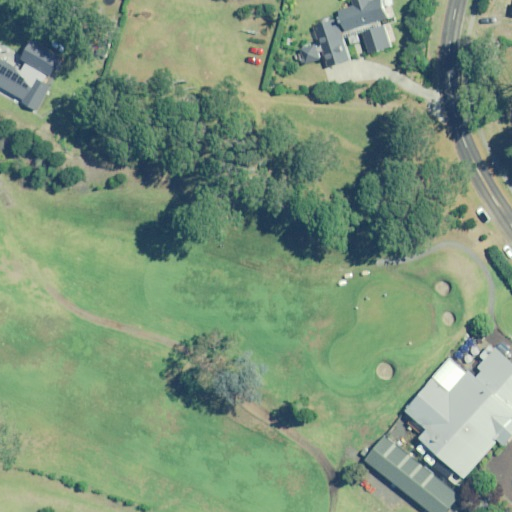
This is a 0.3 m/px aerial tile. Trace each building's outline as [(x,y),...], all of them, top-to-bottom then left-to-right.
[(364,32),(379,28),(377,21),(389,17),(383,0),(376,0),(371,2),(370,0),(353,0),(356,7),(342,12),(348,32),(342,34),(337,21),(317,27),(323,47),(317,49),(316,45),(303,49),(306,58),(308,65),(321,61),(318,54),(325,52),(330,67),(350,60),(343,39),(349,37),(352,45),(360,42),(357,35),(364,32)] [(379,28),(364,32),(371,53),(392,47),(385,26),(379,28)] [(62,60),(37,46),(35,44),(25,61),(27,62),(22,72),(0,58),(0,86),(23,100),(22,103),(37,112),(39,109),(52,87),(45,83),(50,75),(53,77),(62,60)] [(511,361),(491,343),(480,356),(484,360),(478,367),(481,371),(477,376),(469,370),(467,372),(449,357),(413,398),(405,408),(418,421),(410,429),(465,477),(498,440),(504,446),(511,437),(511,361)] [(385,437),(367,460),(432,511),(445,511),(459,496),(385,437)] [(438,462),(429,453),(424,458),(434,467),(435,466),(452,481),(458,474),(441,459),(438,462)]
